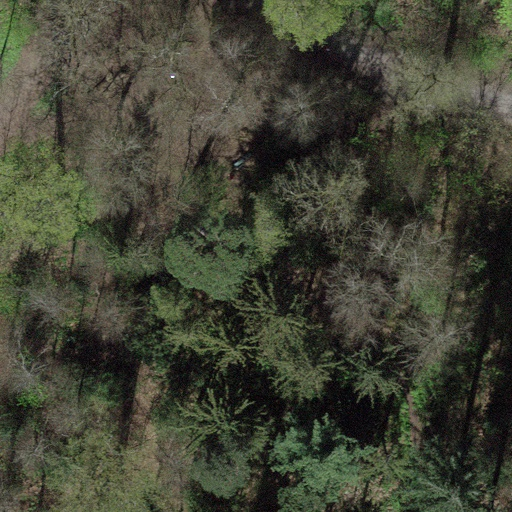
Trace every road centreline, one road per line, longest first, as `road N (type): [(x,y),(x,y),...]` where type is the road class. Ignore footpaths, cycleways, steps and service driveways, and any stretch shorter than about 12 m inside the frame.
road 1 (track): [(271,0),(355,54),(511,104)]
road 2 (track): [(80,0),(0,124)]
